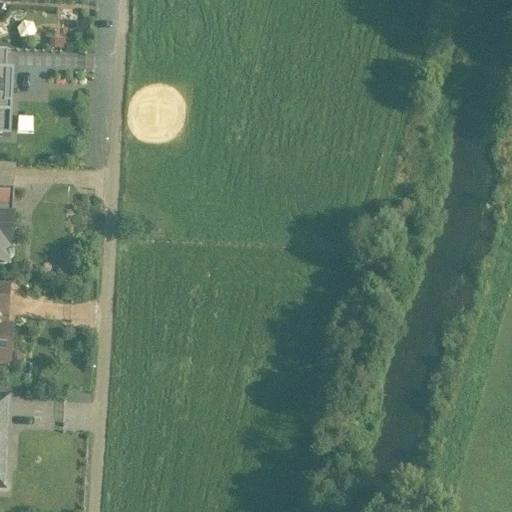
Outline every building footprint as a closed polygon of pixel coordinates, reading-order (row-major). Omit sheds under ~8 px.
[(0,68),(0,133),(10,133),(12,69),(5,69),(0,68)] [(15,168),(0,167),(0,202),(2,203),(3,191),(14,191),(15,168)] [(2,203),(0,202),(0,218),(12,219),(14,191),(3,191),(2,203)] [(12,219),(0,218),(0,266),(7,267),(7,263),(11,263),(14,261),(14,254),(11,251),(8,251),(8,248),(11,249),(12,219)] [(8,290),(0,290),(0,318),(7,319),(8,290)] [(0,324),(0,318),(0,365),(9,365),(11,330),(0,329),(0,324)]
